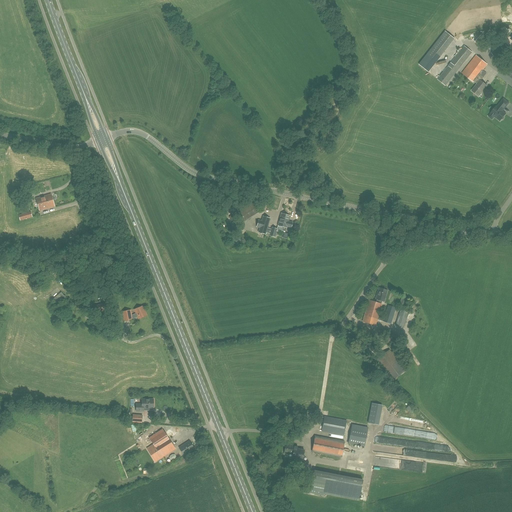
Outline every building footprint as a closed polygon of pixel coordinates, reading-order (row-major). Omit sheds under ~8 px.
[(484,42),(489,35),(486,33),(484,36),(481,34),(475,42),(481,46),(484,42)] [(511,53),(505,45),(504,42),(491,52),(500,63),(511,53)] [(445,86),(471,52),(464,46),(437,80),(445,86)] [(436,63),(426,55),(419,65),(428,72),(436,63)] [(478,96),(487,86),(480,81),(483,78),(479,75),(487,64),(476,55),(462,73),(473,82),(474,81),(477,84),(472,91),(478,96)] [(488,116),(491,118),(494,116),(500,121),(501,119),(502,119),(504,117),(503,116),(505,114),(502,111),(508,103),(503,99),(497,107),(496,106),(488,116)] [(40,210),(54,206),(51,194),(36,198),(40,210)] [(234,214),(229,217),(232,222),(237,219),(240,224),(257,213),(251,202),(233,213),(234,214)] [(31,211),(18,215),(20,220),(32,217),(31,211)] [(278,225),(286,228),(287,226),(291,227),(292,223),(288,221),(289,216),(281,214),(278,225)] [(259,228),(258,232),(265,234),(266,232),(270,234),(270,235),(275,237),(277,229),(272,228),(272,229),(267,228),(270,218),(262,216),(261,220),(259,220),(257,227),(259,228)] [(391,324),(396,308),(388,305),(384,317),(378,316),(382,304),(381,304),(382,301),(384,301),(387,290),(379,288),(376,299),(379,300),(378,303),(369,300),(363,322),(376,325),(377,319),(383,321),(391,324)] [(139,320),(147,316),(143,306),(134,310),(136,314),(132,316),(131,310),(123,312),(124,321),(133,320),(135,319),(135,318),(137,317),(139,320)] [(403,328),(408,311),(400,309),(395,325),(403,328)] [(393,332),(383,341),(387,345),(393,340),(397,337),(393,332)] [(415,346),(411,337),(406,339),(410,348),(415,346)] [(149,406),(153,406),(153,399),(142,399),(142,404),(136,404),(136,411),(143,411),(143,408),(149,408),(149,406)] [(382,405),(371,403),(368,423),(379,425),(382,405)] [(142,422),(142,415),(133,414),(133,422),(142,422)] [(343,435),(346,421),(324,417),(321,431),(343,435)] [(409,427),(433,431),(434,427),(429,427),(429,422),(413,419),(412,422),(410,422),(409,427)] [(364,446),(368,427),(352,425),(348,443),(364,446)] [(303,437),(305,427),(297,426),(296,436),(303,437)] [(133,427),(108,427),(109,450),(127,449),(127,447),(133,447),(133,427)] [(155,462),(175,448),(162,429),(149,438),(153,444),(147,448),(155,462)] [(78,437),(80,467),(101,466),(101,465),(117,464),(116,454),(102,455),(100,432),(95,432),(95,431),(86,432),(86,436),(78,437)] [(341,457),(344,442),(315,436),(312,452),(341,457)] [(184,455),(194,448),(189,441),(179,448),(184,455)] [(295,458),(297,449),(297,446),(286,444),(284,453),(290,454),(289,456),(292,457),(292,458),(295,458)] [(297,449),(295,458),(302,459),(304,450),(297,449)] [(423,459),(445,461),(445,455),(423,453),(423,459)] [(323,495),(324,493),(359,500),(362,480),(314,470),(310,493),(323,495)]
